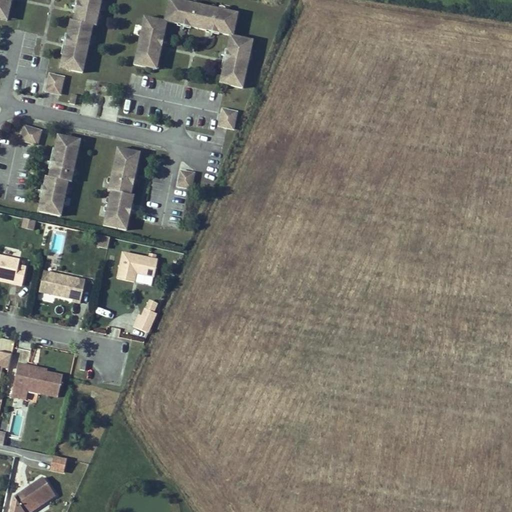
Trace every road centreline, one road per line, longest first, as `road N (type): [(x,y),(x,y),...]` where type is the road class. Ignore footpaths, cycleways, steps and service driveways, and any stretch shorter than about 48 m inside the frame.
road 1 (residential): [(198,149),(0,108)]
road 2 (residential): [(0,320),(120,350)]
